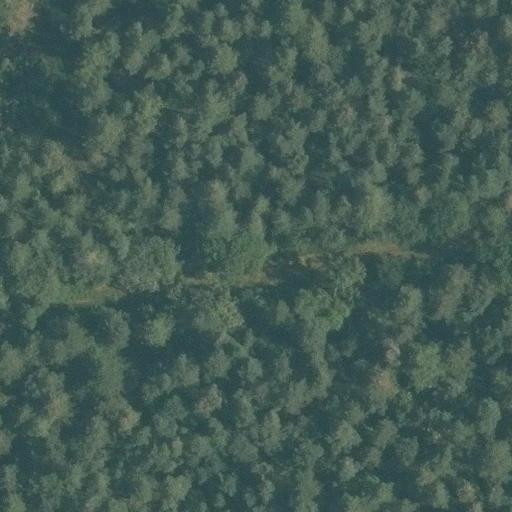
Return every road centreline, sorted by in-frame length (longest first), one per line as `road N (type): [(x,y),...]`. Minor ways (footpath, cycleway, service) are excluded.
road 1 (track): [(111,290),(511,230)]
road 2 (track): [(46,0),(111,290)]
